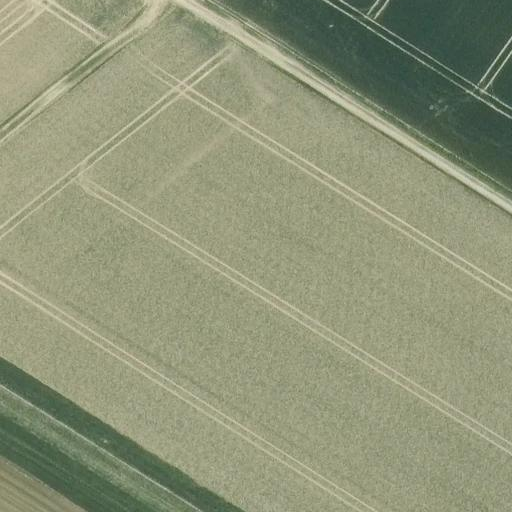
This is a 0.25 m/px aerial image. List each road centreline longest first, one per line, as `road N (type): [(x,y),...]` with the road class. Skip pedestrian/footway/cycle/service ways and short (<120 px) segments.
road 1 (track): [(174,0),(511,216)]
road 2 (track): [(170,0),(0,143)]
